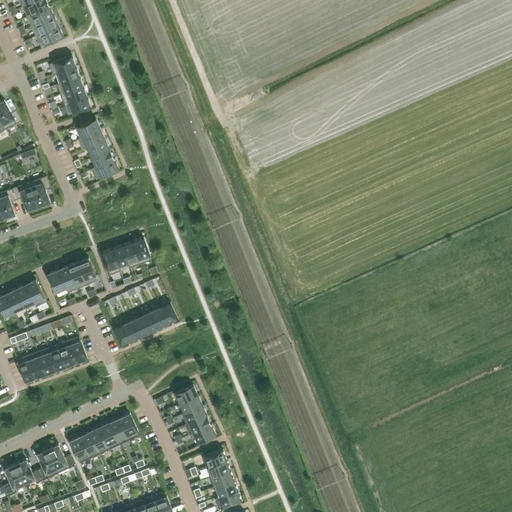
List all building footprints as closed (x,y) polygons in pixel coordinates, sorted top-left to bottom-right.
[(27,16),(50,5),(47,0),(34,0),(22,6),(27,16)] [(54,15),(50,5),(27,16),(32,26),(54,15)] [(36,35),(59,25),(54,15),(32,26),(36,35)] [(59,25),(36,35),(41,45),(63,35),(59,25)] [(72,55),(49,63),(53,73),(76,65),(72,55)] [(76,65),(53,73),(53,74),(56,73),(59,82),(57,83),(57,84),(80,75),(76,65)] [(80,75),(57,84),(60,91),(61,94),(83,86),(80,75)] [(83,86),(61,94),(65,104),(87,96),(83,86)] [(87,96),(65,104),(68,115),(91,106),(87,96)] [(11,112),(4,100),(0,101),(0,116),(6,128),(17,122),(22,119),(16,109),(11,112)] [(80,137),(80,138),(101,128),(96,118),(75,128),(80,137)] [(85,148),(105,138),(101,128),(80,138),(80,137),(78,139),(83,149),(85,148)] [(110,148),(105,138),(85,148),(89,158),(110,148)] [(114,158),(110,148),(89,158),(94,167),(94,168),(114,158)] [(26,151),(20,153),(24,164),(30,161),(26,151)] [(119,168),(114,158),(94,168),(94,167),(91,168),(96,179),(119,168)] [(41,177),(30,181),(39,205),(50,201),(45,188),(51,186),(47,175),(41,177)] [(19,185),(13,187),(17,198),(23,196),(27,209),(39,205),(30,181),(19,185)] [(7,189),(0,191),(0,204),(5,218),(16,214),(11,200),(17,198),(13,187),(7,189)] [(141,263),(151,259),(143,236),(133,240),(141,263)] [(141,263),(133,240),(123,244),(131,267),(141,263)] [(123,244),(112,248),(120,270),(121,270),(119,265),(128,262),(130,267),(131,267),(123,244)] [(120,270),(112,248),(102,251),(110,274),(120,270)] [(79,260),(88,283),(98,279),(89,256),(79,260)] [(79,260),(68,265),(78,288),(88,283),(79,260)] [(68,265),(58,269),(66,287),(68,292),(78,288),(68,265)] [(66,287),(58,269),(48,273),(56,292),(66,287)] [(36,303),(35,304),(36,306),(47,301),(36,278),(26,283),(36,303)] [(35,304),(36,303),(26,283),(16,288),(25,306),(24,306),(26,308),(35,304)] [(24,306),(25,306),(16,288),(6,293),(15,311),(24,306)] [(15,311),(6,293),(0,295),(0,305),(5,315),(15,311)] [(171,302),(161,306),(169,322),(178,318),(171,302)] [(161,306),(152,310),(159,326),(169,322),(161,306)] [(152,310),(143,315),(150,331),(159,326),(152,310)] [(143,315),(133,319),(141,335),(150,331),(143,315)] [(133,319),(124,323),(132,339),(141,335),(133,319)] [(124,323),(114,327),(122,344),(132,339),(124,323)] [(79,335),(69,339),(77,362),(87,358),(79,335)] [(67,365),(77,362),(69,339),(58,343),(67,365)] [(67,366),(67,365),(58,343),(48,347),(57,370),(67,366)] [(57,370),(48,347),(38,350),(46,373),(46,374),(57,370)] [(27,354),(36,377),(46,373),(38,350),(27,354)] [(17,358),(26,381),(36,377),(27,354),(17,358)] [(175,392),(179,402),(198,394),(193,384),(175,392)] [(179,402),(184,412),(202,404),(198,394),(179,402)] [(165,401),(162,396),(155,399),(158,404),(165,401)] [(182,413),(186,423),(207,413),(202,404),(184,412),(182,413)] [(130,412),(120,417),(130,439),(140,434),(130,412)] [(189,435),(193,432),(212,424),(207,413),(186,423),(184,424),(189,435)] [(110,421),(120,443),(130,439),(120,417),(110,421)] [(110,421),(100,426),(110,448),(120,443),(110,421)] [(193,432),(198,442),(216,434),(212,424),(193,432)] [(90,431),(100,453),(110,448),(100,426),(89,430),(90,431)] [(90,431),(80,435),(90,457),(100,453),(90,431)] [(70,440),(80,462),(90,457),(80,435),(70,440)] [(70,453),(65,456),(59,443),(48,448),(59,472),(76,464),(70,453)] [(43,479),(59,472),(48,448),(47,449),(46,447),(41,449),(42,451),(38,453),(43,466),(38,468),(43,479)] [(226,459),(223,448),(202,456),(206,466),(226,459)] [(37,482),(43,479),(38,468),(32,471),(27,458),(16,463),(26,484),(36,480),(37,482)] [(206,466),(210,476),(230,469),(226,459),(206,466)] [(11,481),(4,483),(8,495),(12,493),(16,491),(15,489),(26,484),(16,463),(5,468),(11,481)] [(234,479),(230,469),(210,476),(214,487),(216,486),(234,479)] [(216,486),(219,495),(238,488),(234,479),(216,486)] [(0,497),(8,495),(4,483),(0,484),(0,497)] [(219,495),(215,497),(219,508),(242,500),(238,488),(219,495)] [(172,511),(165,491),(155,494),(161,511),(172,511)] [(48,493),(39,497),(42,502),(50,498),(48,493)] [(149,511),(161,511),(155,494),(145,498),(149,511)] [(137,511),(149,511),(145,498),(134,502),(137,511)] [(137,511),(134,502),(123,506),(124,508),(125,511),(137,511)]
